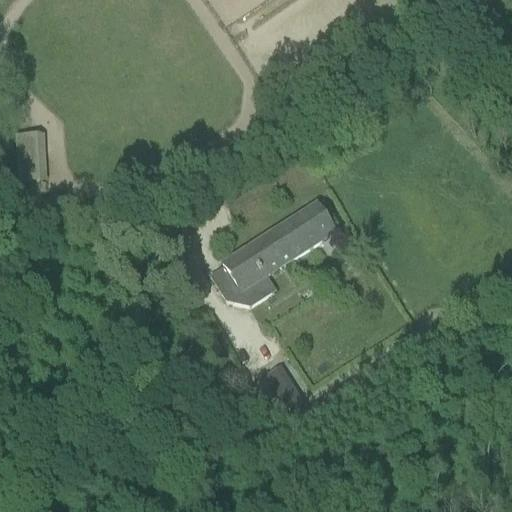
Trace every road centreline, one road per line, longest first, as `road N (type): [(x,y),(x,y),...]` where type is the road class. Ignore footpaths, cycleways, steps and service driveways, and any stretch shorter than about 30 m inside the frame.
road 1 (unclassified): [(0,208),(91,231),(127,231),(482,0)]
road 2 (track): [(0,469),(31,424),(78,294),(91,231)]
